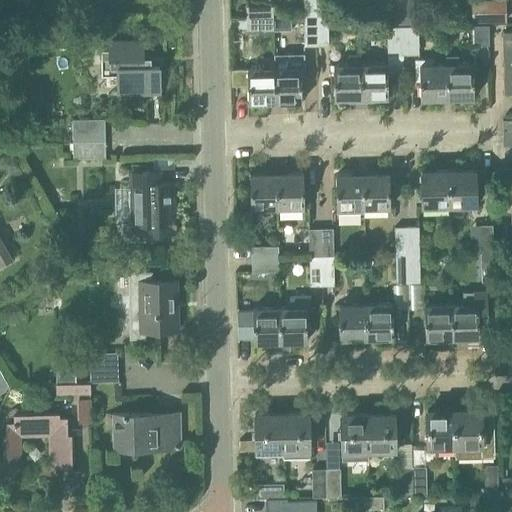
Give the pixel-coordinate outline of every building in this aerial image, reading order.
[(302,0),(303,17),(316,17),(315,0),(302,0)] [(351,0),(337,0),(337,10),(344,16),(353,16),(356,13),(356,4),(351,0)] [(471,0),(472,23),(506,23),(505,0),(471,0)] [(246,6),(246,18),(273,18),(273,6),(246,6)] [(328,16),(316,17),(317,46),(328,46),(328,16)] [(317,46),(316,17),(303,17),(304,46),(317,46)] [(273,30),(273,18),(246,18),(246,31),(273,30)] [(291,19),(274,19),(274,31),(291,30),(291,19)] [(489,45),(489,25),(472,25),(472,46),(489,45)] [(403,26),(386,27),(387,55),(403,55),(403,26)] [(418,26),(403,26),(403,55),(419,55),(418,26)] [(511,31),(502,32),(503,94),(511,93),(511,31)] [(101,76),(117,76),(117,96),(161,95),(161,65),(161,57),(143,57),(142,41),(109,42),(109,50),(101,50),(101,59),(101,76)] [(334,99),(361,98),(359,64),(360,54),(349,55),(349,65),(333,65),(334,99)] [(248,103),(275,102),(274,59),(264,59),(264,69),(247,69),(232,69),(232,85),(247,85),(248,103)] [(283,59),(274,59),(275,102),(302,102),(301,68),(283,68),(283,59)] [(419,99),(447,99),(447,64),(433,65),(433,59),(414,60),(415,81),(419,81),(419,99)] [(387,98),(387,73),(387,64),(359,64),(361,98),(387,98)] [(473,64),(447,64),(447,99),(474,98),(473,64)] [(73,142),(105,141),(104,119),(72,120),(73,142)] [(511,119),(502,120),(502,132),(511,132),(511,119)] [(503,146),(511,145),(511,132),(502,132),(503,146)] [(105,158),(105,141),(73,142),(73,159),(105,158)] [(19,168),(11,173),(13,178),(22,173),(19,168)] [(161,170),(128,171),(128,188),(130,188),(131,226),(142,225),(143,240),(141,240),(141,241),(161,241),(161,240),(160,240),(160,235),(176,235),(176,234),(175,234),(174,227),(176,227),(176,218),(174,218),(174,198),(171,198),(171,193),(174,193),(174,183),(175,183),(175,182),(161,182),(161,170)] [(421,207),(450,206),(448,170),(421,171),(421,207)] [(475,170),(448,170),(450,206),(476,206),(475,170)] [(303,173),(277,174),(278,208),(304,208),(304,206),(309,207),(308,190),(303,190),(303,173)] [(389,173),(362,174),(363,208),(390,207),(389,173)] [(250,209),(278,208),(277,174),(249,174),(250,209)] [(336,209),(363,208),(362,174),(335,175),(336,209)] [(480,253),(493,252),(493,246),(503,246),(502,235),(493,235),(492,224),(479,225),(480,253)] [(395,255),(408,255),(407,226),(394,227),(395,255)] [(407,226),(408,255),(419,254),(418,226),(407,226)] [(309,258),(322,257),(321,228),(308,229),(309,258)] [(322,257),(334,257),(333,228),(321,228),(322,257)] [(0,266),(13,259),(0,236),(0,266)] [(251,246),(251,259),(279,258),(278,246),(251,246)] [(480,253),(480,262),(493,262),(493,252),(480,253)] [(419,254),(408,255),(409,284),(420,284),(419,254)] [(395,284),(409,284),(408,255),(395,255),(395,284)] [(322,257),(309,258),(309,286),(322,286),(322,257)] [(334,286),(334,257),(322,257),(322,286),(334,286)] [(279,272),(279,258),(251,259),(251,272),(279,272)] [(176,280),(152,281),(152,271),(128,272),(129,339),(146,339),(146,331),(177,330),(176,280)] [(463,304),(453,304),(454,339),(479,338),(479,330),(488,330),(487,292),(463,293),(463,304)] [(289,308),(279,308),(280,342),(307,342),(306,317),(311,317),(310,296),(289,296),(289,308)] [(391,303),(365,304),(366,338),(393,338),(391,303)] [(339,339),(366,338),(365,304),(338,305),(339,339)] [(425,339),(454,339),(453,304),(424,305),(425,339)] [(253,343),(280,342),(279,308),(252,309),(252,311),(237,311),(238,338),(253,338),(253,343)] [(89,353),(90,382),(119,381),(117,352),(89,353)] [(56,384),(76,383),(76,367),(56,368),(56,384)] [(76,383),(56,384),(55,384),(56,395),(75,394),(90,394),(90,383),(76,383)] [(90,398),(78,398),(79,423),(91,423),(90,398)] [(454,410),(455,446),(481,446),(480,409),(454,410)] [(427,447),(455,446),(454,410),(426,411),(427,447)] [(179,447),(179,412),(114,413),(114,449),(179,447)] [(59,413),(13,414),(13,422),(5,422),(6,436),(2,436),(3,477),(8,477),(8,482),(21,469),(20,437),(48,436),(49,467),(38,468),(38,475),(57,475),(57,468),(72,468),(71,434),(67,435),(67,417),(59,417),(59,413)] [(282,414),(283,452),(283,458),(310,457),(309,439),(313,439),(313,430),(309,431),(309,413),(282,414)] [(367,414),(368,448),(395,447),(394,413),(367,414)] [(255,453),(283,452),(282,414),(254,414),(255,453)] [(341,448),(368,448),(367,414),(340,414),(341,448)] [(485,465),(485,493),(499,493),(498,464),(485,465)] [(413,495),(426,495),(426,466),(412,467),(413,495)] [(398,496),(413,495),(412,467),(397,467),(398,496)] [(340,468),(325,469),(325,497),(341,497),(340,468)] [(312,497),(325,497),(325,469),(312,469),(312,497)] [(256,499),(284,498),(283,483),(256,484),(256,499)] [(479,495),(470,495),(470,506),(480,505),(479,495)] [(350,497),(349,497),(349,506),(351,506),(350,511),(366,511),(366,508),(384,508),(383,496),(350,496),(350,497)]
